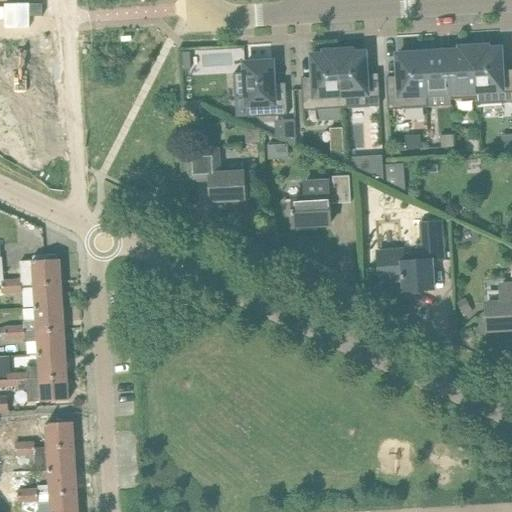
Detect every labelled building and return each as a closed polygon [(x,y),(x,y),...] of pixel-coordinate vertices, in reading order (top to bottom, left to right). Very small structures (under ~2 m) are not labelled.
[(475,47),(473,47),(476,98),(476,104),(511,102),(511,69),(501,70),(500,46),(487,47),(487,46),(484,46),(484,47),(475,47)] [(476,98),(473,47),(472,47),(472,48),(463,48),(460,48),(460,52),(451,52),(451,51),(448,52),(451,93),(450,93),(450,100),(476,98)] [(451,93),(448,52),(446,52),(437,53),(437,49),(434,49),(434,50),(424,50),(423,50),(426,95),(427,95),(450,93),(451,93)] [(339,51),(338,51),(341,108),(380,106),(378,74),(366,74),(364,50),(352,51),(351,50),(349,50),(349,51),(339,51)] [(426,95),(423,50),(422,50),(412,51),(410,51),(397,52),(399,76),(386,77),(388,110),(427,107),(427,95),(426,95)] [(341,108),(338,51),(337,51),(327,52),(325,52),(312,53),(313,77),(301,78),(303,111),(341,108)] [(245,73),(233,73),(235,97),(247,96),(248,118),(287,116),(285,83),(273,84),(272,59),(244,60),(245,73)] [(182,119),(201,118),(200,102),(181,103),(182,119)] [(453,134),(440,135),(441,148),(454,147),(453,134)] [(479,139),(466,140),(467,152),(480,152),(479,139)] [(216,151),(207,152),(187,153),(188,180),(210,179),(211,201),(244,200),(243,180),(243,172),(218,174),(216,151)] [(401,164),(385,165),(387,184),(403,191),(401,164)] [(292,198),(293,210),(291,210),(292,215),(293,215),(294,226),(330,224),(329,204),(350,202),(349,176),(334,177),(333,166),(312,167),(313,183),(318,183),(319,197),(292,198)] [(444,260),(441,221),(420,222),(422,243),(417,244),(417,252),(402,254),(402,251),(377,253),(380,281),(403,279),(404,291),(433,289),(431,261),(444,260)] [(34,285),(61,283),(60,259),(32,261),(33,274),(20,275),(21,280),(22,280),(22,285),(34,285)] [(21,280),(12,281),(13,292),(23,291),(22,285),(22,280),(21,280)] [(13,292),(12,281),(2,281),(3,292),(13,292)] [(61,283),(34,285),(35,308),(63,306),(61,283)] [(487,316),(484,317),(485,327),(488,326),(488,330),(511,328),(511,285),(500,286),(501,303),(486,304),(487,310),(487,316)] [(464,297),(456,301),(463,314),(471,310),(464,297)] [(63,306),(35,308),(36,320),(24,321),(24,326),(25,326),(25,332),(64,329),(63,306)] [(16,338),(15,326),(5,327),(6,339),(16,338)] [(25,326),(24,326),(15,326),(16,338),(25,338),(25,342),(37,341),(38,354),(66,353),(64,329),(25,332),(25,326)] [(66,353),(38,354),(39,366),(26,366),(27,372),(28,378),(67,376),(66,353)] [(18,385),(18,373),(11,373),(9,356),(0,356),(0,380),(8,380),(8,385),(18,385)] [(27,372),(18,373),(18,385),(28,384),(29,402),(41,401),(41,402),(68,400),(67,376),(28,378),(27,372)] [(36,503),(0,505),(0,511),(74,511),(73,496),(35,498),(36,503)]
